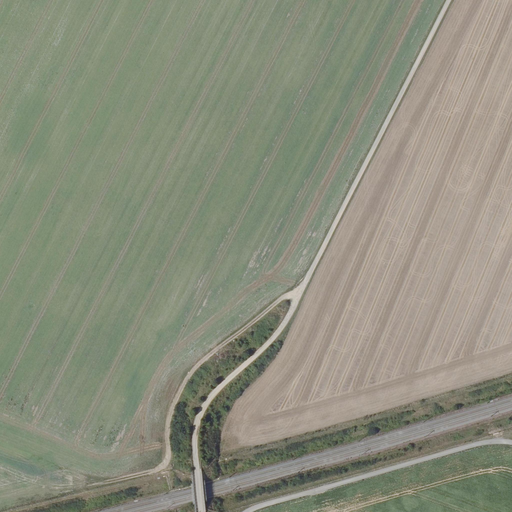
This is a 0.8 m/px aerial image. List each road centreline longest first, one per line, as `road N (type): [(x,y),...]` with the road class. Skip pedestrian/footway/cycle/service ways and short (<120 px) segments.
road 1 (track): [(449,0),(289,314),(196,418),(200,511)]
road 2 (track): [(97,483),(164,463),(171,415),(189,376),(285,296),(298,295)]
road 3 (track): [(246,511),(446,451),(511,441)]
